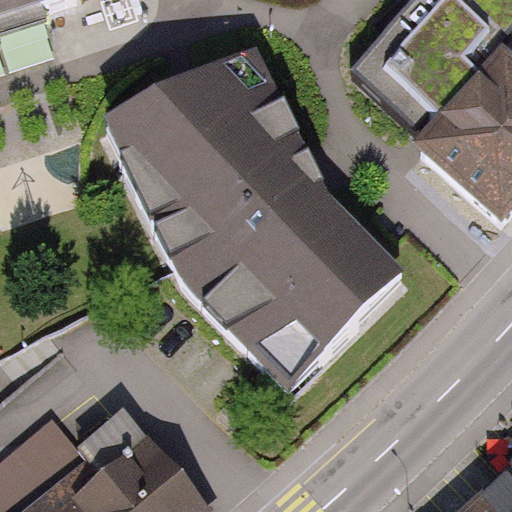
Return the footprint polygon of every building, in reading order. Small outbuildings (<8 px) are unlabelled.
[(0,0),(0,30),(81,4),(89,0),(0,0)] [(511,48),(511,0),(441,0),(354,88),(428,150),(415,165),(505,246),(511,237),(511,72),(500,62),(511,48)] [(164,270),(282,403),(401,307),(222,95),(109,154),(164,270)] [(57,511),(201,511),(142,441),(57,511)] [(511,511),(511,491),(503,499),(489,511),(511,511)]
